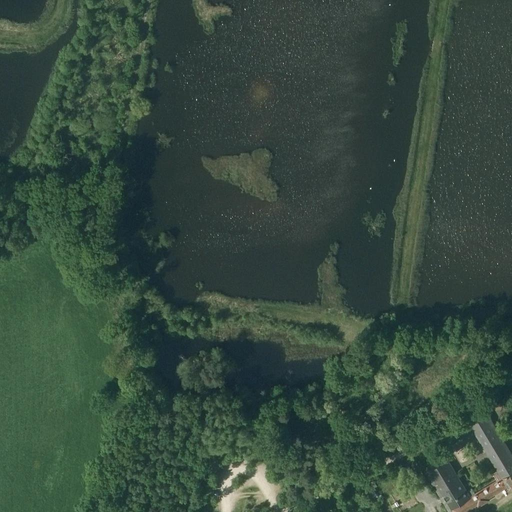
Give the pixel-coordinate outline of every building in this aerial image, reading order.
[(127,173),(122,178),(132,188),(138,183),(127,173)] [(379,387),(374,389),(382,419),(388,418),(390,417),(387,404),(386,401),(383,402),(379,387)] [(338,409),(335,427),(345,429),(348,411),(343,410),(338,409)] [(501,478),(511,471),(511,454),(487,412),(480,416),(479,414),(473,418),(474,420),(468,423),(487,455),(497,472),(501,478)] [(311,420),(297,426),(305,447),(320,440),(311,420)] [(470,496),(475,493),(471,487),(467,490),(453,467),(447,458),(424,472),(447,510),(470,496)] [(470,496),(447,510),(448,511),(451,510),(452,511),(465,511),(476,506),(477,508),(490,500),(489,498),(508,487),(508,488),(511,486),(511,471),(501,478),(497,472),(493,474),(496,480),(475,493),(470,496)]
